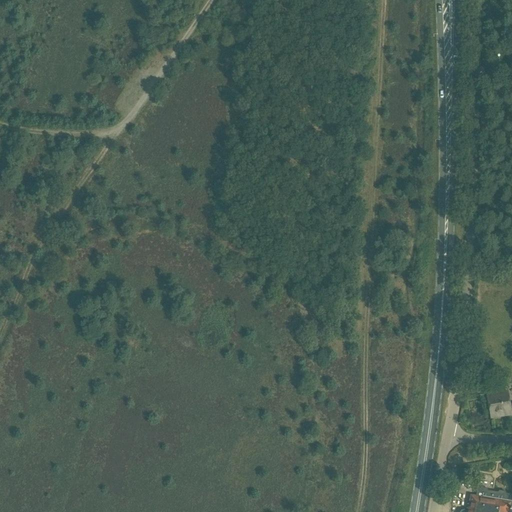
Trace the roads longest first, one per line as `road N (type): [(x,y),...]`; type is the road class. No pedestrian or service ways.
road 1 (primary): [(418,511),(443,286),(449,9)]
road 2 (unclassified): [(447,435),(467,287),(476,0)]
